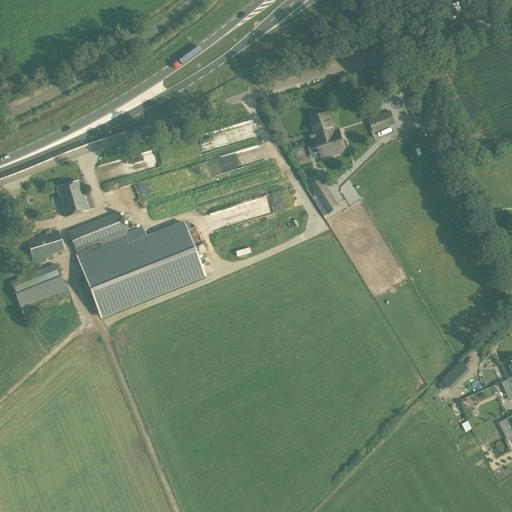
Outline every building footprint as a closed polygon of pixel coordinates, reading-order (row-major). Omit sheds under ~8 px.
[(373,133),(395,124),(390,111),(368,120),(373,133)] [(333,134),(326,113),(309,118),(321,160),(343,153),(337,133),(333,134)] [(399,149),(420,143),(418,138),(398,144),(399,149)] [(328,215),(339,207),(321,179),(310,186),(315,194),(311,196),(323,215),(327,213),(328,215)] [(65,218),(86,212),(77,182),(56,188),(65,218)] [(116,212),(68,232),(76,253),(75,254),(87,284),(100,316),(204,275),(191,243),(183,222),(145,237),(142,227),(125,234),(124,231),(122,226),(116,212)] [(34,265),(54,259),(52,253),(64,250),(58,231),(26,240),(34,265)] [(20,309),(66,291),(56,264),(10,282),(20,309)] [(506,362),(500,365),(507,381),(509,380),(511,387),(511,358),(505,361),(506,362)] [(450,391),(470,371),(459,360),(440,380),(441,381),(438,385),(443,391),(447,387),(450,391)] [(511,415),(506,419),(499,422),(504,432),(511,428),(511,430),(511,415)]
